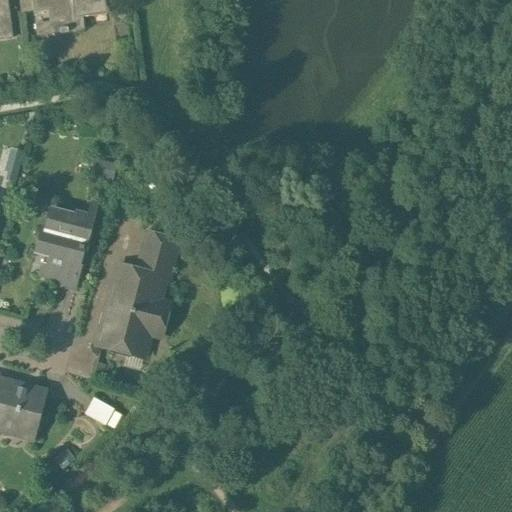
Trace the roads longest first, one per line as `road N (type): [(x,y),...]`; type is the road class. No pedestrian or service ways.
road 1 (unclassified): [(352,511),(511,291)]
road 2 (residential): [(0,324),(67,342),(58,372),(0,356)]
